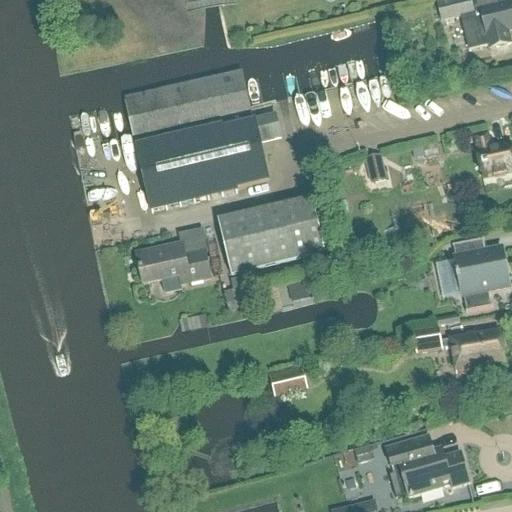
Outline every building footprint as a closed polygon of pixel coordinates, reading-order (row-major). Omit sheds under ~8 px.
[(510,47),(507,35),(511,33),(511,4),(480,12),(480,13),(473,15),(470,0),(437,9),(441,25),(461,20),(469,53),(489,48),(490,52),(496,51),(496,50),(510,47)] [(132,135),(137,153),(254,126),(251,110),(242,73),(124,99),(132,135)] [(276,120),(254,126),(137,153),(151,211),(269,183),(261,147),(282,143),(276,120)] [(511,175),(511,153),(511,150),(490,154),(487,139),(475,142),(483,182),(511,175)] [(423,150),(425,160),(438,158),(436,148),(423,150)] [(97,150),(79,151),(81,176),(98,175),(97,150)] [(367,160),(373,188),(388,185),(382,157),(367,160)] [(326,257),(313,203),(219,225),(232,280),(326,257)] [(509,291),(502,252),(486,255),(484,243),(452,250),(458,278),(456,278),(457,284),(459,284),(466,316),(493,311),(490,295),(509,291)] [(177,249),(140,257),(147,288),(180,280),(182,288),(202,284),(213,281),(207,255),(197,258),(180,261),(177,249)] [(312,299),(309,281),(289,286),(293,303),(312,299)] [(258,291),(264,318),(282,314),(276,287),(258,291)] [(235,308),(209,309),(209,324),(235,322),(235,308)] [(438,330),(413,334),(417,359),(442,354),(442,352),(451,350),(455,374),(504,367),(499,334),(450,342),(450,343),(441,344),(438,330)] [(269,376),(269,378),(273,395),(274,401),(307,392),(301,368),(269,376)] [(386,452),(392,472),(394,478),(390,479),(396,502),(409,498),(410,502),(444,491),(443,487),(449,485),(451,493),(470,487),(461,456),(444,461),(442,453),(433,455),(429,440),(386,452)] [(356,485),(341,487),(343,503),(359,501),(356,485)] [(336,511),(375,511),(374,503),(336,511)]
